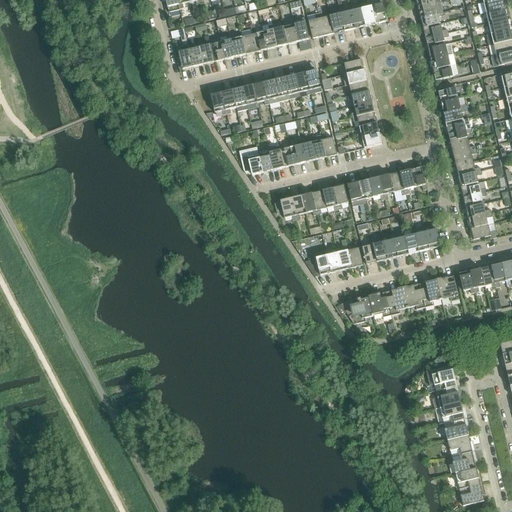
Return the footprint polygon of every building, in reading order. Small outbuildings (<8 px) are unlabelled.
[(177,0),(165,0),(169,13),(180,11),(177,0)] [(188,0),(177,0),(180,11),(180,10),(184,9),(183,5),(189,3),(188,0)] [(380,0),(378,1),(379,6),(372,7),(376,25),(387,22),(381,0),(380,0)] [(502,0),(498,0),(484,4),(486,14),(505,10),(502,0)] [(302,7),(301,2),(290,4),(292,10),(302,7)] [(441,2),(418,8),(421,19),(443,13),(441,2)] [(364,4),(360,5),(366,27),(376,25),(372,7),(365,9),(364,4)] [(357,6),(358,11),(351,12),(355,30),(366,27),(360,5),(357,6)] [(343,9),(339,10),(345,32),(355,30),(351,12),(344,14),(343,9)] [(336,10),(337,16),(330,17),(334,35),(345,32),(339,10),(336,10)] [(505,10),(486,14),(489,25),(508,20),(505,10)] [(443,13),(421,19),(423,29),(441,25),(439,18),(444,17),(443,13)] [(322,14),(318,15),(324,37),(334,35),(330,17),(323,19),(322,14)] [(316,21),(309,22),(313,40),(324,37),(318,15),(315,15),(316,21)] [(298,20),(294,21),(299,43),(310,41),(306,23),(299,25),(298,20)] [(508,20),(489,25),(491,35),(510,31),(508,20)] [(290,22),(291,27),(284,28),(288,46),(299,43),(294,21),(290,22)] [(205,24),(195,27),(196,33),(207,31),(205,24)] [(277,25),(273,26),(278,48),(288,46),(284,28),(278,30),(277,25)] [(441,25),(423,29),(426,40),(448,34),(447,31),(442,32),(441,25)] [(273,26),(269,27),(270,32),(263,33),(267,51),(278,48),(273,26)] [(256,30),(252,31),(257,53),(267,51),(263,33),(257,35),(256,30)] [(242,34),(241,34),(242,38),(246,56),(257,53),(252,31),(251,31),(250,31),(242,33),(242,34)] [(511,38),(510,31),(491,35),(493,46),(511,41),(511,38)] [(448,34),(426,40),(428,50),(446,46),(444,39),(449,38),(448,34)] [(246,56),(242,38),(235,40),(234,35),(230,36),(236,58),(246,56)] [(221,43),(225,61),(236,58),(230,36),(220,39),(221,43)] [(213,40),(209,41),(215,63),(225,61),(221,43),(214,45),(213,40)] [(205,42),(206,47),(200,48),(204,66),(215,63),(209,41),(205,42)] [(511,41),(493,46),(496,56),(511,52),(511,41)] [(199,44),(188,46),(194,68),(204,66),(200,48),(199,44)] [(446,46),(428,50),(431,61),(453,55),(451,45),(446,46)] [(188,46),(184,47),(185,52),(178,53),(183,71),(194,68),(188,46)] [(496,56),(491,57),(494,68),(511,63),(511,52),(496,56)] [(453,55),(431,61),(433,71),(456,66),(453,55)] [(362,60),(344,65),(346,72),(342,73),(343,77),(364,71),(362,60)] [(456,66),(433,71),(436,82),(458,77),(456,66)] [(311,95),(312,98),(316,97),(315,95),(322,93),(317,71),(306,74),(311,95)] [(364,71),(343,77),(344,81),(348,80),(349,86),(367,82),(364,71)] [(306,74),(296,76),(300,94),(306,92),(307,96),(311,95),(306,74)] [(511,75),(501,78),(501,79),(504,89),(511,86),(511,75)] [(301,98),(300,94),(296,76),(285,79),(290,100),(301,98)] [(263,80),(264,84),(269,105),(280,103),(275,81),(274,77),(263,80)] [(285,79),(275,81),(280,103),(290,100),(285,79)] [(349,86),(351,93),(347,94),(348,98),(369,92),(367,82),(349,86)] [(264,84),(254,86),(258,104),(264,102),(265,106),(269,105),(264,84)] [(254,86),(243,89),(248,110),(252,110),(251,105),(258,104),(254,86)] [(457,93),(462,92),(461,87),(438,93),(441,104),(458,100),(457,93)] [(243,89),(233,91),(237,109),(238,113),(248,110),(243,89)] [(230,110),(237,109),(233,91),(222,94),(227,115),(231,115),(230,110)] [(369,92),(348,98),(349,102),(353,101),(354,107),(372,103),(369,92)] [(222,94),(211,96),(215,114),(222,112),(223,116),(227,115),(222,94)] [(511,97),(506,99),(502,100),(505,111),(509,110),(511,109),(511,97)] [(458,100),(441,104),(443,114),(466,109),(465,105),(460,106),(458,100)] [(356,114),(352,115),(353,119),(374,113),(372,103),(354,107),(356,114)] [(462,114),(467,113),(466,109),(443,114),(446,125),(463,121),(462,114)] [(374,113),(353,119),(354,123),(358,122),(359,128),(377,124),(374,113)] [(463,121),(446,125),(448,135),(471,130),(468,119),(463,121)] [(359,128),(361,135),(357,136),(358,140),(379,134),(377,124),(359,128)] [(240,126),(233,128),(235,134),(242,133),(240,126)] [(471,130),(448,135),(451,146),(468,142),(467,135),(472,134),(471,130)] [(379,134),(358,140),(359,144),(363,143),(365,149),(382,145),(379,134)] [(321,137),(321,136),(310,139),(316,161),(326,159),(321,137)] [(321,137),(326,159),(337,156),(333,138),(326,140),(325,136),(321,137)] [(300,141),(300,142),(305,164),(316,161),(310,139),(300,141)] [(297,147),(291,149),(295,166),(305,164),(300,142),(296,143),(297,147)] [(468,142),(451,146),(453,156),(476,151),(475,147),(470,149),(468,142)] [(283,146),(279,147),(284,169),(295,166),(291,149),(284,150),(283,146)] [(275,148),(276,152),(270,154),(274,171),(284,169),(279,147),(275,148)] [(274,171),(270,154),(263,155),(262,151),(258,152),(263,174),(274,171)] [(472,156),(477,155),(476,151),(453,156),(456,167),(473,163),(472,156)] [(254,153),(255,157),(248,159),(252,176),(263,174),(258,152),(254,153)] [(473,163),(456,167),(458,177),(481,172),(480,169),(475,170),(473,163)] [(427,191),(422,168),(411,171),(415,188),(422,187),(423,192),(427,191)] [(411,171),(400,173),(406,196),(409,195),(408,190),(415,188),(411,171)] [(478,184),(477,177),(482,176),(481,172),(458,177),(461,188),(478,184)] [(400,173),(390,176),(394,193),(401,192),(402,197),(406,196),(400,173)] [(388,200),(387,195),(394,193),(390,176),(379,178),(385,201),(388,200)] [(379,178),(369,181),(373,198),(380,197),(381,202),(385,201),(379,178)] [(367,205),(366,200),(373,198),(369,181),(358,183),(364,206),(367,205)] [(358,183),(347,186),(353,208),(364,206),(358,183)] [(478,184),(461,188),(463,198),(486,193),(485,189),(480,191),(478,184)] [(343,210),(342,206),(349,204),(344,187),(333,189),(339,211),(343,210)] [(333,189),(323,192),(327,209),(334,208),(335,212),(339,211),(333,189)] [(321,211),(327,209),(323,192),(312,194),(318,216),(322,215),(321,211)] [(483,205),(482,198),(487,197),(486,193),(463,198),(466,209),(483,205)] [(312,194),(302,197),(306,214),(313,213),(314,217),(318,216),(312,194)] [(300,216),(306,214),(302,197),(291,199),(297,221),(301,220),(300,216)] [(291,199),(281,202),(281,203),(275,205),(277,215),(283,213),(285,219),(292,218),(293,222),(297,221),(291,199)] [(483,205),(466,209),(468,219),(491,214),(490,211),(485,212),(483,205)] [(488,226),(487,219),(492,218),(491,214),(468,219),(471,230),(488,226)] [(410,215),(403,216),(405,223),(411,222),(410,215)] [(435,225),(431,226),(433,231),(426,233),(430,250),(441,248),(435,225)] [(488,226),(471,230),(473,241),(490,237),(490,240),(497,239),(495,232),(490,233),(488,226)] [(417,229),(414,230),(419,253),(430,250),(426,233),(419,234),(417,229)] [(403,233),(405,238),(409,255),(419,253),(414,230),(410,231),(403,233)] [(397,234),(393,235),(398,258),(409,255),(405,238),(398,239),(397,234)] [(393,235),(389,236),(391,241),(384,243),(388,260),(398,258),(393,235)] [(376,239),(372,240),(377,263),(388,260),(384,243),(377,245),(376,239)] [(368,241),(370,246),(362,248),(366,265),(377,263),(372,240),(368,241)] [(351,246),(347,247),(352,269),(363,266),(359,249),(352,250),(351,246)] [(347,247),(337,250),(342,271),(352,269),(347,247)] [(337,250),(326,252),(331,274),(342,271),(337,250)] [(326,252),(315,255),(318,264),(319,272),(320,276),(331,274),(326,252)] [(511,262),(502,264),(506,282),(511,280),(511,262)] [(319,272),(318,264),(308,266),(312,274),(319,272)] [(502,264),(491,267),(496,289),(500,288),(499,284),(506,282),(502,264)] [(491,267),(481,269),(485,287),(491,285),(492,290),(496,289),(491,267)] [(479,293),(478,289),(485,287),(481,269),(470,272),(475,294),(479,293)] [(470,272),(459,275),(463,292),(470,290),(471,295),(475,294),(470,272)] [(454,277),(437,281),(441,301),(450,299),(450,303),(459,300),(454,277)] [(434,307),(433,303),(441,301),(437,281),(420,285),(425,309),(434,307)] [(420,285),(403,289),(407,309),(416,307),(417,311),(425,309),(420,285)] [(403,289),(386,293),(391,317),(400,315),(399,311),(407,309),(403,289)] [(386,293),(369,297),(374,317),(382,315),(383,319),(391,317),(386,293)] [(369,297),(353,301),(365,319),(374,317),(369,297)] [(352,298),(341,305),(354,325),(366,323),(365,319),(353,301),(352,298)] [(500,302),(491,304),(492,312),(501,310),(500,302)] [(511,341),(500,345),(503,355),(511,353),(511,341)] [(511,353),(503,355),(505,366),(511,364),(511,353)] [(452,366),(447,367),(431,371),(430,371),(428,372),(427,374),(427,375),(427,377),(430,386),(434,385),(436,392),(460,387),(458,380),(455,381),(452,366)] [(435,410),(436,410),(440,409),(461,404),(458,394),(461,393),(460,387),(436,392),(438,399),(433,400),(435,410)] [(461,404),(440,409),(436,410),(435,410),(439,426),(444,425),(468,419),(466,413),(463,413),(461,404)] [(444,425),(447,440),(443,441),(444,442),(469,436),(466,427),(469,426),(468,419),(444,425)] [(469,436),(444,442),(444,444),(448,443),(452,458),(475,452),(474,445),(471,446),(469,436)] [(475,452),(452,458),(455,474),(476,469),(474,459),(477,459),(475,452)] [(455,474),(452,475),(452,476),(456,475),(459,490),(483,485),(481,478),(479,479),(476,469),(455,474)] [(483,485),(459,490),(463,507),(484,502),(482,492),(485,491),(483,485)]
